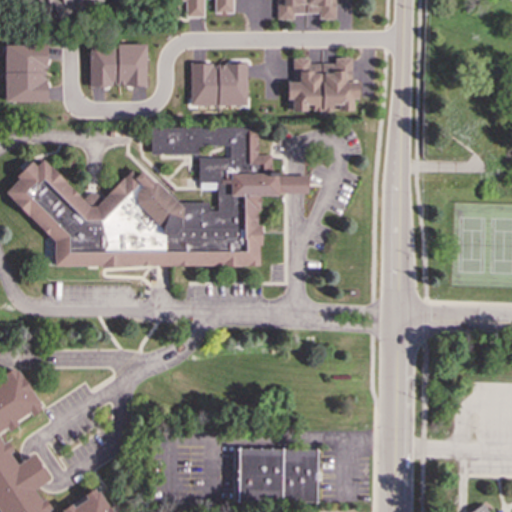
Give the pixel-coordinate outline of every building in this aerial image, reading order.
[(36,0),(43,21),(112,1),(111,0),(36,0)] [(202,16),(202,0),(213,0),(213,13),(233,13),(232,0),(184,0),(184,17),(202,16)] [(334,19),(334,0),(275,0),(275,20),(292,19),(292,13),(318,13),(318,19),(334,19)] [(144,44),(89,45),(90,86),(111,86),(111,85),(123,84),(123,86),(145,86),(144,44)] [(4,45),(4,101),(47,101),(47,79),(45,79),(45,67),(47,67),(47,45),(4,45)] [(292,59),(292,82),(286,82),(286,99),(287,99),(287,110),(291,110),(291,111),(306,111),(306,109),(312,109),(312,111),(332,111),(332,104),(337,104),(337,111),(352,111),(352,110),(352,98),(357,98),(357,81),(351,81),(351,58),(347,58),(347,57),(338,57),(338,58),(334,58),(334,63),(308,63),(308,58),(304,58),(297,58),(297,59),(292,59)] [(190,63),(190,105),(245,104),(245,63),(224,63),(224,64),(211,65),(211,63),(190,63)] [(3,192),(47,235),(53,241),(53,266),(148,265),(149,265),(166,265),(258,265),(258,245),(260,245),(260,225),(256,225),(256,210),(259,210),(259,196),(276,195),(276,193),(283,193),(306,193),(306,175),(278,175),(278,172),(270,172),(270,155),(256,155),(256,127),(149,127),(149,133),(149,154),(161,154),(197,154),(197,146),(228,146),(228,157),(225,157),(197,157),(197,170),(197,182),(199,182),(199,188),(199,189),(216,189),(216,210),(207,210),(207,202),(176,202),(168,194),(156,182),(152,182),(140,170),(135,176),(130,170),(106,194),(101,199),(95,193),(88,192),(82,199),(79,196),(41,158),(35,165),(30,160),(22,169),(15,176),(17,178),(3,192)] [(111,511),(97,490),(95,491),(93,488),(83,495),(85,499),(72,508),(70,504),(60,510),(61,511),(46,511),(50,508),(44,498),(40,500),(33,490),(38,487),(49,479),(32,453),(21,460),(16,463),(9,453),(13,451),(6,440),(2,443),(0,440),(0,430),(5,427),(8,431),(17,424),(14,420),(28,411),(31,415),(40,409),(38,405),(40,404),(17,369),(15,371),(12,367),(2,373),(5,378),(0,381),(0,511),(111,511)] [(238,449),(237,503),(316,504),(316,450),(238,449)]
